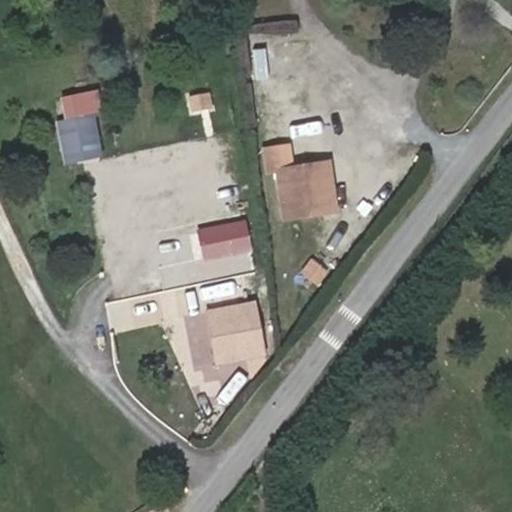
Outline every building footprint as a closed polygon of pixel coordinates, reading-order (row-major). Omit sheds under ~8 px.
[(263,117),(305,111),(301,80),(258,85),(263,117)] [(58,93),(64,159),(101,156),(95,89),(58,93)] [(317,195),(313,168),(280,171),(282,199),(317,195)] [(197,226),(205,260),(255,249),(247,215),(197,226)] [(269,351),(258,297),(205,307),(216,362),(269,351)]
